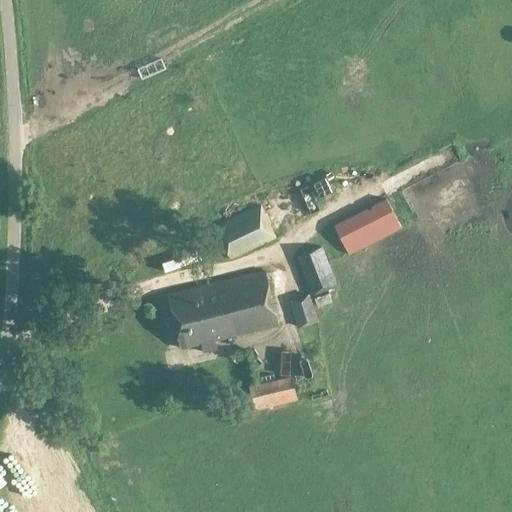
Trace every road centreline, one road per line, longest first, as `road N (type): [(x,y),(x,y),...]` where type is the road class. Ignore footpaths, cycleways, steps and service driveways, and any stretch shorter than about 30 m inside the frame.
road 1 (unclassified): [(0,370),(14,188),(3,0)]
road 2 (track): [(279,0),(14,142)]
